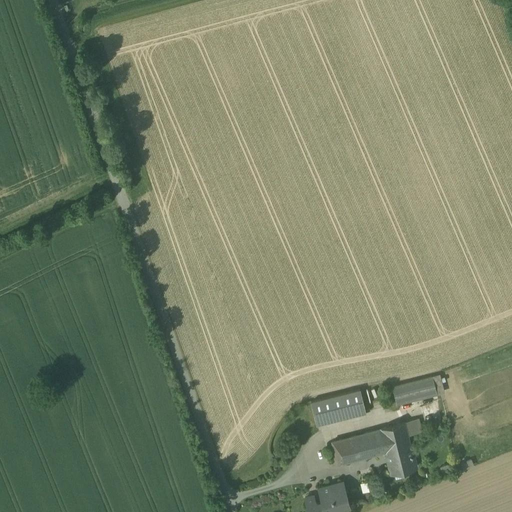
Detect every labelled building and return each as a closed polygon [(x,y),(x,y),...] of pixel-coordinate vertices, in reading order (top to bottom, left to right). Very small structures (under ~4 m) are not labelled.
[(432,376),(392,386),(397,404),(436,394),(432,376)] [(359,389),(311,402),(317,425),(366,412),(359,389)] [(383,474),(416,465),(408,434),(422,430),(418,417),(332,440),(339,463),(386,451),(389,462),(381,464),(383,474)] [(462,461),(463,467),(473,465),(472,459),(462,461)] [(344,481),(319,487),(323,501),(325,511),(326,511),(351,505),(344,481)] [(314,495),(306,497),(309,511),(325,511),(323,501),(318,502),(316,503),(316,502),(314,495)]
